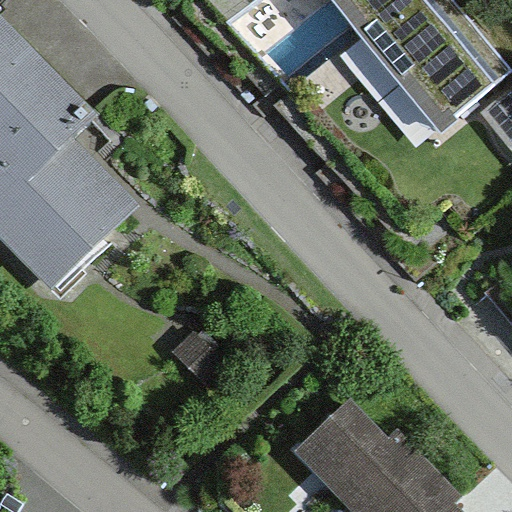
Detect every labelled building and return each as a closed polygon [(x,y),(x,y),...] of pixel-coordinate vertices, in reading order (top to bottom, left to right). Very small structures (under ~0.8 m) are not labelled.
[(502,78),(440,0),(271,0),(232,31),(287,100),(339,59),(411,150),(502,78)] [(56,104),(0,47),(0,276),(26,303),(123,208),(38,122),(56,104)] [(511,94),(487,112),(511,147),(511,94)] [(511,251),(496,263),(511,284),(511,251)] [(339,511),(464,511),(400,445),(384,460),(334,409),(285,455),(339,511)]
